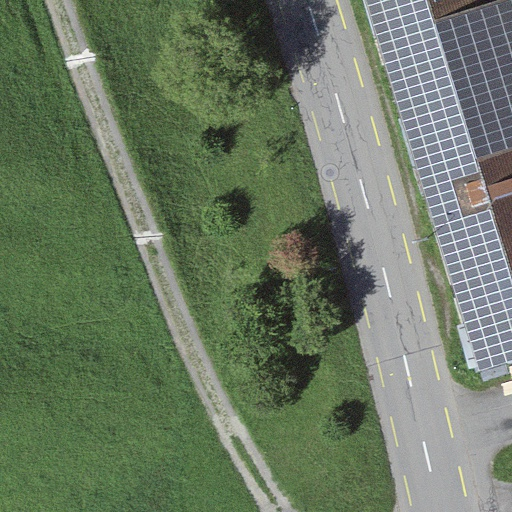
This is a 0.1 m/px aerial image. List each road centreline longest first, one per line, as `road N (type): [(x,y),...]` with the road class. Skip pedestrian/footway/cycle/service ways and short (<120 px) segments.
road 1 (track): [(59,0),(151,250),(279,511)]
road 2 (secondary): [(307,0),(408,357),(439,511)]
